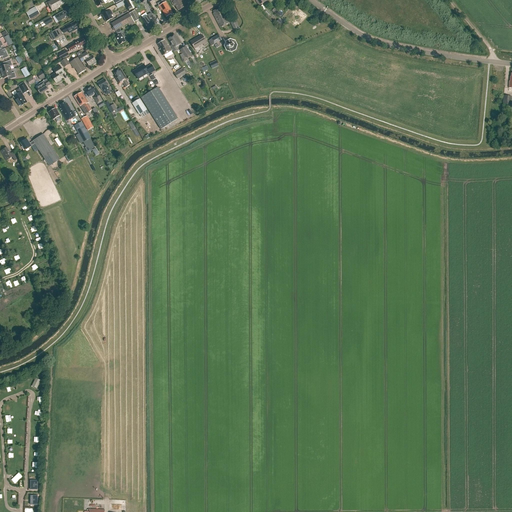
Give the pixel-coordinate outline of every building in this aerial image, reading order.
[(26,0),(26,1),(26,2),(24,3),(27,10),(37,4),(34,0),(26,0)] [(64,4),(62,0),(53,0),(46,4),(48,7),(50,6),(52,11),(59,8),(59,7),(64,4)] [(130,0),(125,0),(123,1),(124,3),(128,12),(134,8),(130,0)] [(163,0),(157,4),(159,6),(161,10),(162,9),(166,17),(173,14),(165,0),(163,0)] [(187,6),(184,0),(170,0),(174,7),(175,6),(178,11),(187,6)] [(36,7),(26,12),(30,20),(40,14),(36,7)] [(223,13),(221,8),(213,12),(214,13),(213,14),(220,28),(230,23),(225,13),(223,13)] [(65,17),(70,14),(68,10),(64,13),(64,12),(56,16),(59,22),(65,18),(65,17)] [(111,14),(112,13),(111,10),(102,15),(106,22),(113,18),(111,14)] [(134,11),(130,14),(134,22),(139,20),(134,11)] [(130,27),(135,24),(129,14),(112,24),(116,31),(128,24),(130,27)] [(142,20),(145,24),(148,29),(155,25),(154,23),(156,22),(152,15),(149,17),(148,17),(142,20)] [(240,28),(236,21),(231,24),(235,31),(240,28)] [(78,29),(75,23),(70,25),(66,27),(62,29),(64,33),(68,31),(70,33),(78,29)] [(55,39),(63,35),(59,29),(52,33),(55,39)] [(124,38),(127,37),(123,31),(117,34),(118,36),(115,38),(116,39),(119,45),(126,42),(124,38)] [(207,44),(202,35),(190,42),(195,49),(203,44),(204,46),(207,44)] [(211,40),(209,41),(211,46),(214,45),(222,40),(219,35),(211,40)] [(177,50),(175,47),(181,44),(177,38),(176,38),(175,36),(169,39),(171,41),(170,41),(172,45),(170,46),(174,52),(177,50)] [(84,40),(83,39),(79,42),(78,42),(68,47),(70,51),(77,48),(77,49),(81,47),(81,46),(86,43),(85,43),(86,42),(84,40)] [(167,46),(165,40),(158,44),(161,50),(160,50),(163,56),(172,51),(170,47),(170,48),(168,45),(167,46)] [(186,46),(180,50),(182,54),(180,55),(183,59),(186,57),(187,59),(192,56),(186,46)] [(2,50),(0,51),(0,57),(2,57),(3,60),(9,57),(7,54),(4,55),(2,50)] [(67,50),(59,55),(61,61),(70,56),(67,50)] [(87,52),(82,55),(80,51),(76,54),(78,57),(82,63),(85,60),(89,66),(93,64),(93,65),(96,63),(96,62),(96,61),(92,55),(90,57),(87,52)] [(70,64),(66,58),(61,62),(64,68),(70,64)] [(85,70),(78,58),(70,63),(74,68),(75,67),(79,74),(85,70)] [(0,67),(0,68),(1,73),(11,70),(9,67),(12,66),(11,61),(5,62),(6,65),(0,67)] [(210,64),(212,69),(219,66),(216,61),(210,64)] [(146,68),(144,64),(139,67),(139,68),(133,72),(138,79),(149,73),(149,74),(155,71),(152,65),(146,68)] [(60,77),(65,74),(59,65),(54,68),(56,72),(51,75),(57,84),(62,81),(60,77)] [(174,74),(178,79),(186,74),(183,68),(174,74)] [(127,79),(121,69),(114,74),(116,77),(115,78),(119,84),(122,82),(126,88),(130,86),(126,80),(127,79)] [(11,70),(1,73),(3,79),(9,77),(10,80),(16,78),(14,73),(12,73),(11,70)] [(37,75),(40,80),(45,77),(42,72),(37,75)] [(47,79),(42,82),(39,84),(40,86),(36,88),(40,95),(49,89),(47,86),(50,85),(47,79)] [(101,90),(102,89),(105,94),(108,95),(110,93),(111,91),(107,86),(108,85),(105,79),(97,83),(101,90)] [(29,90),(24,83),(19,86),(20,88),(16,91),(18,94),(14,97),(20,107),(27,103),(21,94),(23,93),(23,94),(29,90)] [(95,88),(93,88),(92,86),(85,90),(89,98),(94,95),(96,97),(94,98),(97,105),(103,102),(96,91),(95,88)] [(161,130),(178,119),(158,87),(141,98),(161,130)] [(89,103),(82,92),(74,97),(80,107),(85,115),(92,111),(88,104),(89,103)] [(504,96),(503,104),(511,105),(511,96),(504,96)] [(132,104),(139,115),(147,110),(138,97),(134,99),(135,102),(132,104)] [(67,121),(75,116),(72,110),(71,111),(67,104),(66,105),(65,103),(60,105),(64,112),(62,113),(67,121)] [(114,104),(108,108),(110,113),(117,110),(114,104)] [(60,116),(55,109),(49,113),(53,120),(55,119),(57,122),(61,120),(59,117),(60,116)] [(82,120),(86,128),(90,126),(87,119),(86,118),(82,120)] [(91,138),(82,122),(74,126),(83,142),(91,138)] [(60,160),(44,135),(33,141),(34,141),(30,144),(27,139),(20,143),(25,151),(32,146),(31,146),(35,144),(50,166),(60,160)] [(11,154),(7,147),(1,151),(7,161),(12,158),(15,161),(18,160),(13,152),(11,154)]
